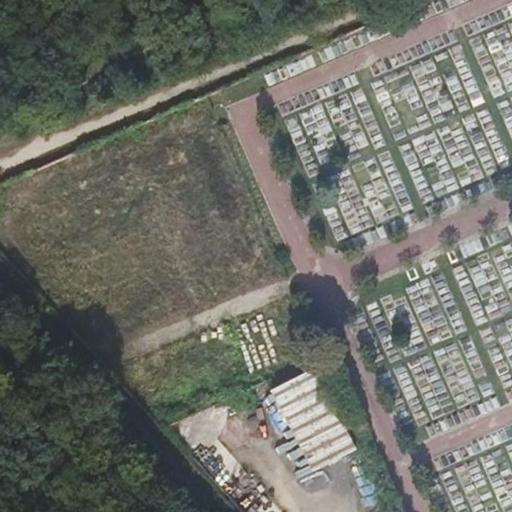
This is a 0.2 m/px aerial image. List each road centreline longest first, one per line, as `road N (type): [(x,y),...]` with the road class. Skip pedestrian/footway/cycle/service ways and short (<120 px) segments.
road 1 (track): [(366,0),(56,133)]
road 2 (track): [(0,271),(215,511)]
